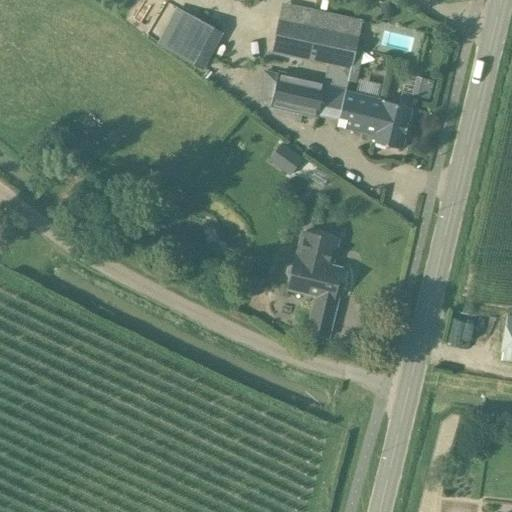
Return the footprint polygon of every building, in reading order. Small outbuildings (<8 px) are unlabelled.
[(201,69),(220,32),(179,8),(160,46),(201,69)] [(270,107),(338,122),(337,126),(373,135),(371,143),(402,151),(412,108),(346,92),(358,35),(280,18),(272,53),(327,66),(324,83),(278,72),(270,107)] [(430,96),(433,78),(407,74),(403,91),(430,96)] [(272,162),(291,176),(303,160),(284,146),(272,162)] [(287,289),(314,296),(305,333),(329,338),(338,302),(333,301),(341,269),(332,266),(338,241),(303,232),(297,256),(296,255),(292,269),(290,268),(286,270),(285,275),(287,278),(290,279),(287,289)] [(511,360),(511,315),(506,314),(502,359),(511,360)]
